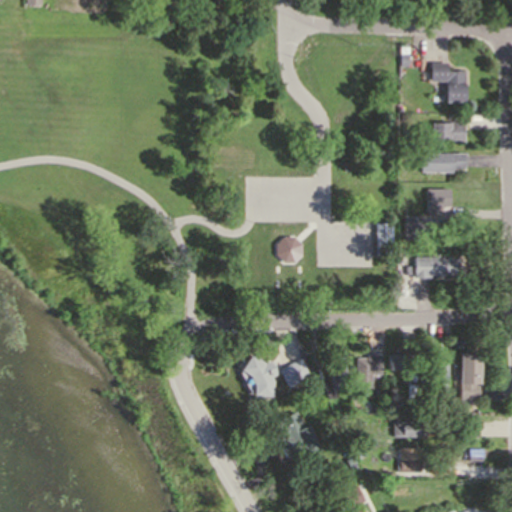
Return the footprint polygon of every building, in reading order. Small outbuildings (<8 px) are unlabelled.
[(439,100),(439,78),(422,78),(422,61),(439,61),(439,67),(457,67),(457,100),(439,100)] [(458,141),(428,140),(429,126),(458,127),(458,141)] [(251,148),(251,168),(216,167),(216,164),(210,164),(210,150),(218,150),(218,144),(227,144),(227,148),(251,148)] [(419,151),(462,152),(462,165),(448,164),(448,169),(419,168),(419,151)] [(359,202),(358,184),(382,183),(382,201),(359,202)] [(426,212),(425,193),(419,194),(419,189),(439,187),(441,207),(436,208),(437,211),(426,212)] [(401,214),(417,214),(418,237),(402,237),(401,214)] [(371,221),(388,221),(389,254),(371,254),(371,221)] [(300,261),(299,239),(274,239),(274,261),(300,261)] [(416,257),(454,256),(454,274),(416,274),(416,257)] [(430,352),(430,385),(448,385),(447,351),(430,352)] [(252,393),(253,383),(247,373),(239,368),(249,352),(263,361),(267,359),(274,372),(269,374),(271,379),(270,395),(252,393)] [(386,369),(386,354),(404,354),(404,357),(408,357),(408,369),(386,369)] [(460,372),(459,355),(474,354),(475,371),(460,372)] [(354,387),(353,358),(362,358),(362,355),(378,355),(378,373),(366,374),(366,387),(354,387)] [(320,385),(327,382),(325,359),(340,357),(342,390),(333,391),(333,395),(324,399),(320,385)] [(277,368),(298,358),(306,376),(286,385),(277,368)] [(417,384),(417,364),(427,364),(427,368),(442,368),(443,383),(417,384)] [(459,398),(458,382),(474,381),(475,398),(459,398)] [(275,439),(285,435),(278,419),(292,412),(299,426),(305,423),(315,446),(303,451),(301,447),(282,454),(275,439)] [(399,436),(398,420),(419,419),(420,435),(399,436)] [(462,435),(460,422),(474,420),(476,433),(462,435)] [(397,471),(396,447),(412,447),(412,454),(415,454),(415,470),(397,471)] [(466,460),(465,448),(479,447),(480,459),(466,460)] [(346,463),(343,457),(350,454),(353,460),(346,463)] [(363,503),(356,487),(339,493),(346,510),(363,503)]
